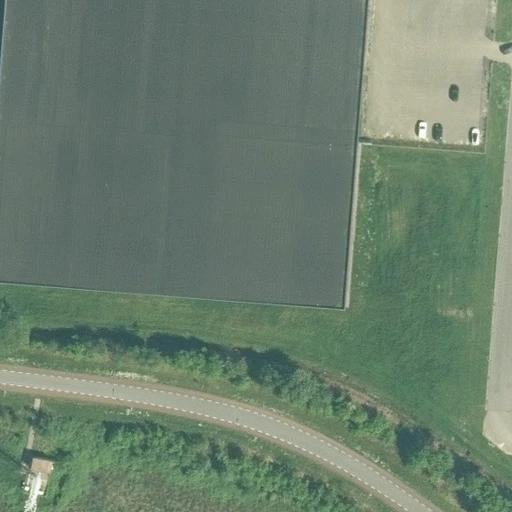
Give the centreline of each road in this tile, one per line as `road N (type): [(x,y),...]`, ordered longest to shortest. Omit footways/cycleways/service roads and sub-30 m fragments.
road 1 (tertiary): [(0,376),(238,414),(288,433),(418,511)]
road 2 (residential): [(511,270),(501,415)]
